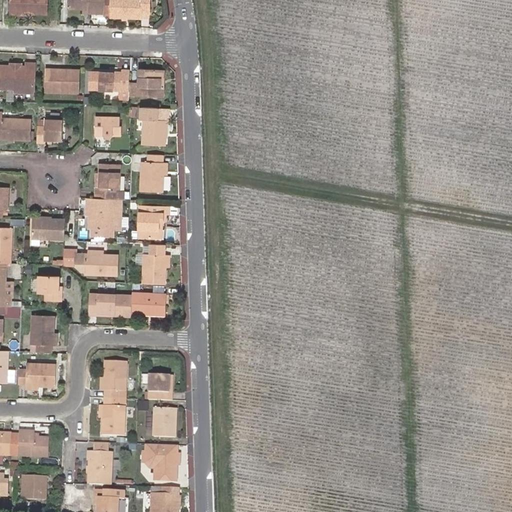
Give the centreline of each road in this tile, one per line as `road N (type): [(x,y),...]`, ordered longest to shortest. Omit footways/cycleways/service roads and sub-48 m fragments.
road 1 (track): [(204,0),(227,511)]
road 2 (track): [(394,0),(410,511)]
road 3 (track): [(213,170),(511,221)]
road 4 (residential): [(185,46),(198,342)]
road 5 (residential): [(198,342),(88,338),(74,403),(56,411),(0,410)]
road 6 (residential): [(185,46),(0,37)]
road 7 (residential): [(198,342),(202,511)]
